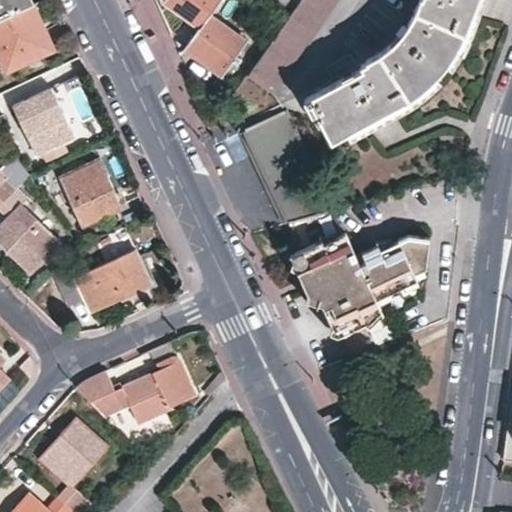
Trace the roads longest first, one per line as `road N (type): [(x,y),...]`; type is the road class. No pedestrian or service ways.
road 1 (secondary): [(229,292),(85,0)]
road 2 (secondary): [(474,487),(511,221)]
road 3 (residential): [(262,360),(125,511)]
road 4 (secondary): [(362,511),(292,384),(262,360)]
road 5 (residential): [(229,292),(67,361)]
road 6 (secondary): [(262,360),(318,511)]
